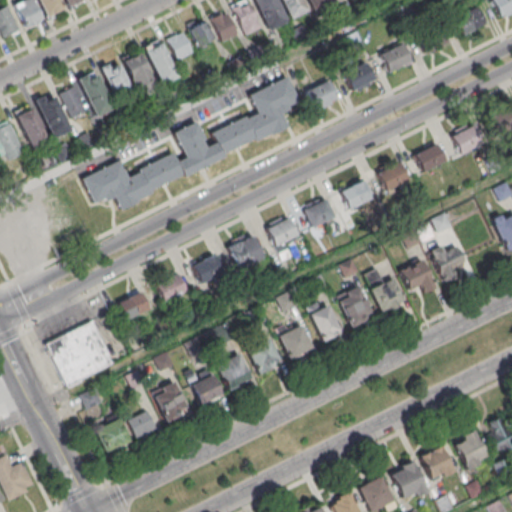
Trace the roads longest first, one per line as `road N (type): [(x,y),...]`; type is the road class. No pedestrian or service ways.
road 1 (residential): [(0,326),(511,69)]
road 2 (residential): [(511,45),(0,301)]
road 3 (tertiary): [(511,297),(83,511)]
road 4 (tertiary): [(205,511),(511,359)]
road 5 (tertiary): [(85,511),(0,339)]
road 6 (residential): [(162,0),(0,80)]
